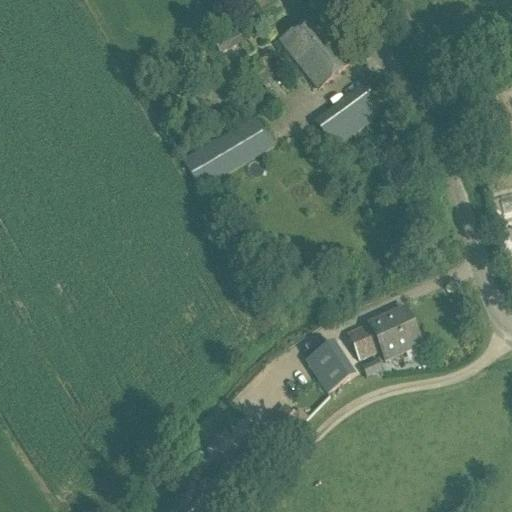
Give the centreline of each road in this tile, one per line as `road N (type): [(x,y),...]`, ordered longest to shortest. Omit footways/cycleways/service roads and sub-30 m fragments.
road 1 (unclassified): [(511,326),(475,283),(447,169),(363,0)]
road 2 (unknown): [(511,336),(444,385),(352,405),(251,511)]
